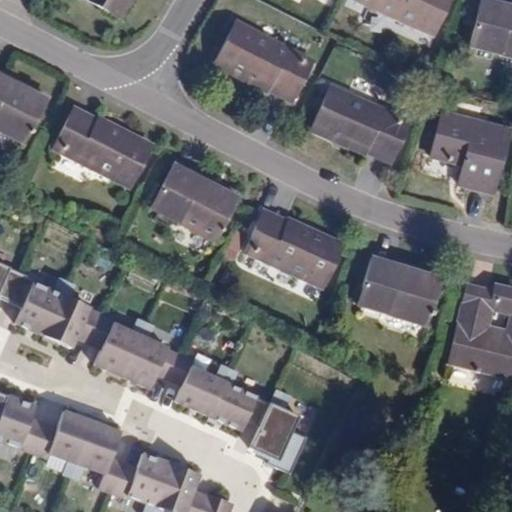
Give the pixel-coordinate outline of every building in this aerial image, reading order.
[(87,0),(118,18),(128,0),(87,0)] [(358,0),(433,33),(447,0),(358,0)] [(511,57),(511,14),(503,12),(504,6),(481,1),(470,47),(511,57)] [(294,101),(312,62),(234,26),(216,65),(294,101)] [(0,132),(23,144),(43,107),(2,85),(5,79),(0,76),(0,132)] [(43,107),(46,101),(5,79),(2,85),(43,107)] [(392,163),(408,122),(329,89),(312,130),(392,163)] [(129,188),(149,149),(74,110),(53,149),(129,188)] [(493,195),(509,130),(441,112),(431,152),(447,156),(446,161),(463,166),(458,185),(493,195)] [(446,161),(447,156),(431,152),(430,157),(446,161)] [(216,242),(235,204),(192,182),(195,176),(173,165),(151,209),(216,242)] [(235,204),(237,198),(195,176),(192,182),(235,204)] [(322,288),(340,248),(263,213),(244,252),(322,288)] [(427,326),(438,285),(393,272),(394,265),(371,259),(357,306),(427,326)] [(0,264),(0,299),(25,310),(18,326),(67,348),(72,337),(97,348),(90,364),(147,390),(154,374),(180,386),(172,402),(239,432),(244,422),(257,428),(248,449),(268,458),(265,464),(289,474),(305,438),(290,432),(297,417),(190,368),(192,363),(112,324),(113,321),(33,283),(34,280),(0,264)] [(438,285),(440,278),(394,265),(393,272),(438,285)] [(510,297),(511,297),(511,288),(496,285),(494,293),(501,295),(510,297)] [(511,379),(511,297),(510,297),(506,314),(511,315),(511,326),(510,335),(482,328),(486,309),(497,311),(501,295),(494,293),(467,287),(449,365),(511,379)] [(0,443),(42,459),(44,455),(63,462),(58,476),(77,483),(82,469),(101,476),(96,490),(124,500),(125,497),(144,504),(141,511),(162,511),(163,511),(165,511),(200,511),(206,498),(193,493),(199,476),(141,455),(135,470),(109,460),(119,434),(63,413),(56,430),(30,421),(35,408),(0,395),(0,443)] [(229,511),(231,505),(207,496),(206,498),(200,511),(229,511)]
